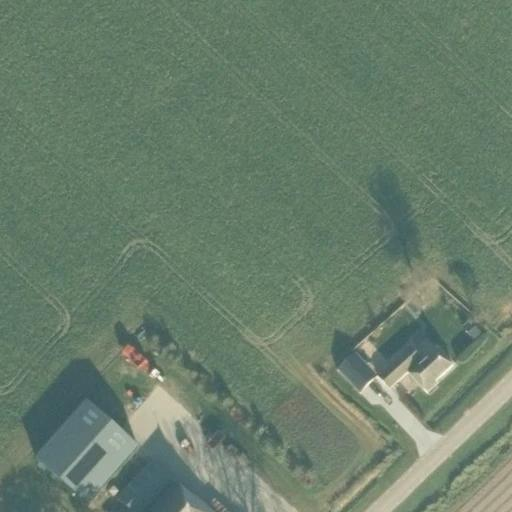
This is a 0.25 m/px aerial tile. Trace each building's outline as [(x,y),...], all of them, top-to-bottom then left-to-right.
[(431,317),(443,307),(434,296),(421,306),(431,317)] [(474,343),(483,334),(472,321),(462,329),(474,343)] [(390,391),(408,374),(427,394),(439,383),(437,381),(453,367),(438,350),(425,363),(412,349),(379,379),(390,391)] [(372,373),(355,356),(338,373),(354,390),(372,373)] [(88,405),(37,462),(88,508),(139,451),(88,405)] [(206,511),(152,463),(117,501),(118,501),(128,510),(129,511),(146,511),(165,491),(166,491),(147,511),(206,511)]
